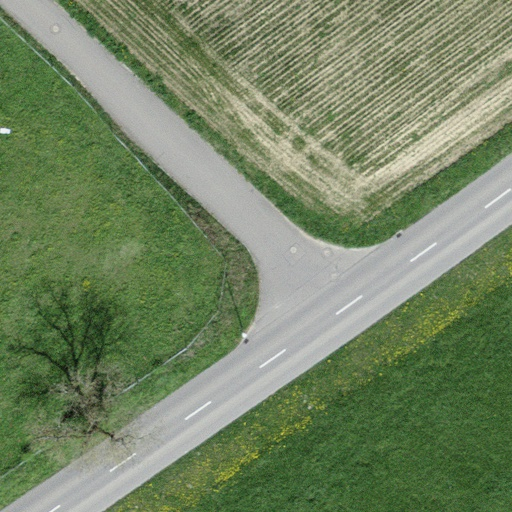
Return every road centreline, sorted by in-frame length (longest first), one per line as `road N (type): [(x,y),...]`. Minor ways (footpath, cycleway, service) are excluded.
road 1 (residential): [(14,0),(341,310)]
road 2 (tertiary): [(49,511),(341,310)]
road 3 (tertiary): [(341,310),(511,183)]
